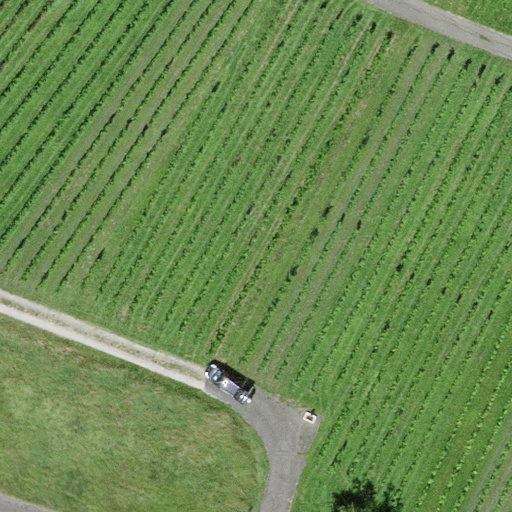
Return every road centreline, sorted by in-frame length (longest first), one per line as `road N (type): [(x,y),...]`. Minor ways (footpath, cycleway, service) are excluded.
road 1 (track): [(0,318),(281,416),(267,511)]
road 2 (track): [(511,61),(378,0)]
